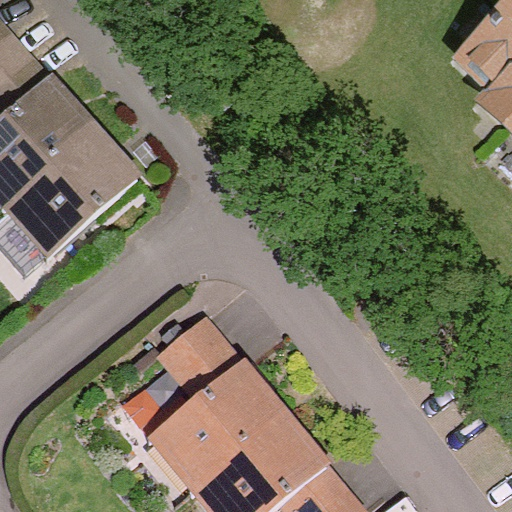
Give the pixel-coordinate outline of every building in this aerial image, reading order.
[(487,106),(511,130),(511,10),(458,65),(495,99),(487,106)] [(57,92),(0,28),(0,123),(9,134),(57,92)] [(101,142),(57,92),(9,134),(0,141),(0,218),(7,226),(101,142)] [(147,194),(101,142),(7,226),(53,278),(147,194)] [(146,437),(187,487),(283,409),(206,316),(157,357),(192,399),(146,437)] [(368,511),(369,511),(283,409),(187,487),(208,511),(269,511),(278,504),(284,511),(368,511)]
